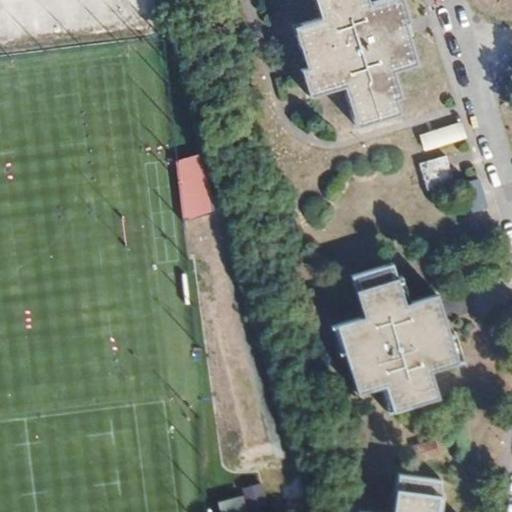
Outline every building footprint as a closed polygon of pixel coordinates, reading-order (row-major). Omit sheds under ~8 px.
[(312,0),(326,41),(298,52),(321,127),(349,119),(360,148),(408,132),(402,101),(425,94),(403,18),(377,25),(369,0),(312,0)] [(170,160),(178,219),(205,215),(197,156),(170,160)] [(445,158),(421,166),(432,200),(457,191),(445,158)] [(363,321),(336,329),(356,396),(384,388),(395,425),(436,409),(429,374),(451,369),(429,303),(406,309),(393,267),(353,279),(363,321)] [(438,511),(440,488),(390,484),(388,511),(438,511)]
